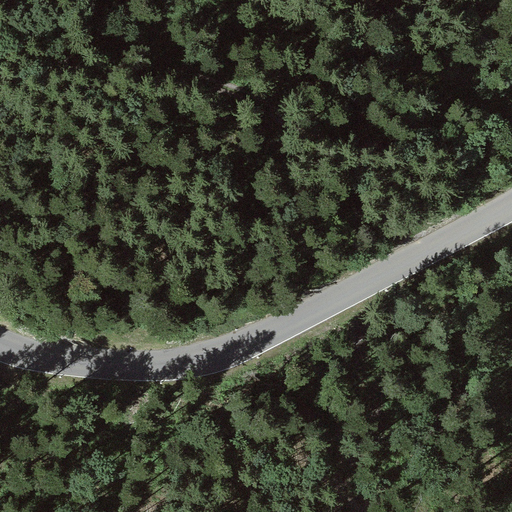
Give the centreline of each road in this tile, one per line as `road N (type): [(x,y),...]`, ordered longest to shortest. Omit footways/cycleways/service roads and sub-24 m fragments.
road 1 (tertiary): [(511,206),(224,353),(101,366),(48,359),(0,336)]
road 2 (track): [(26,0),(46,49),(87,73),(191,81),(253,100),(326,147),(411,147),(511,128)]
